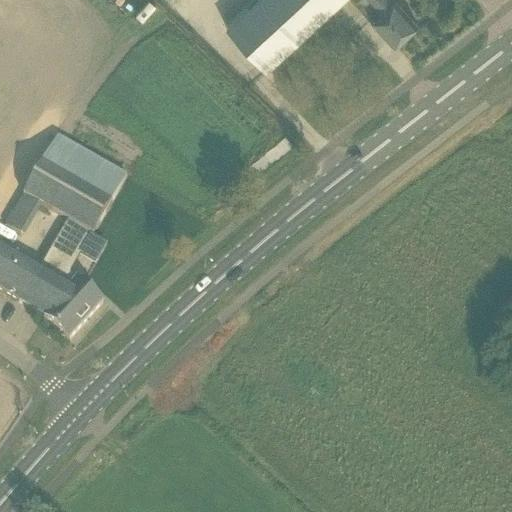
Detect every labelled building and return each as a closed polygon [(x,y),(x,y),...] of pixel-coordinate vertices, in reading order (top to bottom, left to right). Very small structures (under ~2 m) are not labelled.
[(338,0),(252,0),(225,26),(265,68),(338,0)] [(392,45),(416,23),(394,0),(350,0),(353,3),(369,21),(392,45)] [(58,136),(33,179),(24,194),(44,206),(69,221),(93,235),(112,203),(128,176),(58,136)] [(64,283),(93,235),(69,221),(40,269),(64,283)] [(0,244),(0,292),(42,317),(43,318),(69,342),(70,340),(71,339),(101,305),(101,306),(102,304),(78,280),(70,288),(64,283),(40,269),(0,244)]
